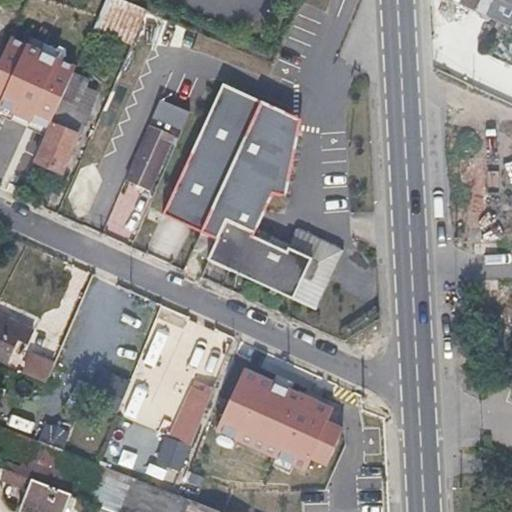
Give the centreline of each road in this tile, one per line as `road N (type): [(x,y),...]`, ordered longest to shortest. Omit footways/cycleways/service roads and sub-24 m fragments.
road 1 (residential): [(421,402),(0,211)]
road 2 (primary): [(399,0),(421,402)]
